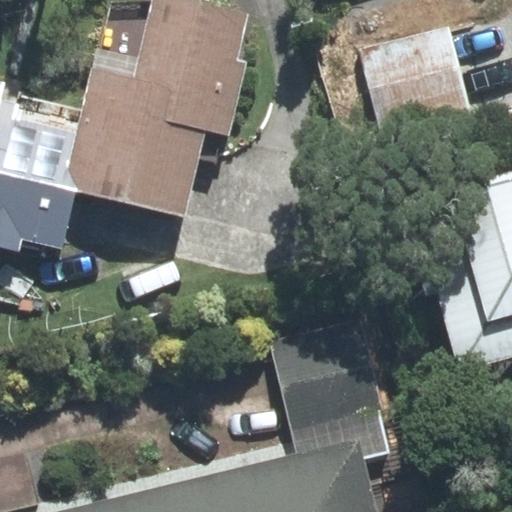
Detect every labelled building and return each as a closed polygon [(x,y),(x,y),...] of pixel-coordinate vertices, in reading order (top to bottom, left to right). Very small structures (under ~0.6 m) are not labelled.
[(0,102),(0,225),(64,240),(78,180),(187,205),(208,117),(222,121),(247,16),(176,0),(161,0),(142,84),(99,74),(85,136),(13,119),(16,106),(0,102)] [(511,17),(511,16),(465,31),(476,70),(511,58),(511,17)] [(454,20),(383,35),(402,127),(473,112),(454,20)] [(511,175),(432,196),(473,361),(511,351),(511,175)] [(352,231),(295,231),(295,264),(352,263),(352,231)] [(364,330),(286,349),(311,450),(389,431),(364,330)] [(372,511),(356,446),(85,511),(372,511)]
